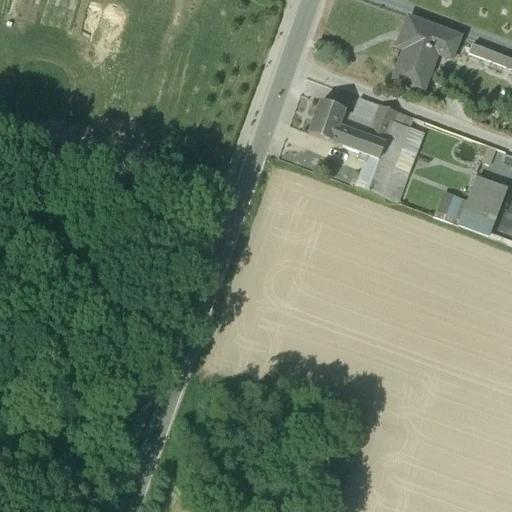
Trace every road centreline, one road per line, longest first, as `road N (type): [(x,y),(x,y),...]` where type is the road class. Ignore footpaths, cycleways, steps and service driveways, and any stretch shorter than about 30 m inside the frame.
road 1 (tertiary): [(128,511),(310,0)]
road 2 (track): [(288,64),(511,149)]
